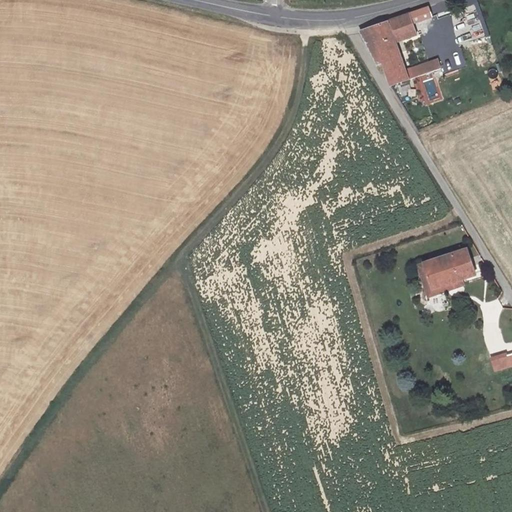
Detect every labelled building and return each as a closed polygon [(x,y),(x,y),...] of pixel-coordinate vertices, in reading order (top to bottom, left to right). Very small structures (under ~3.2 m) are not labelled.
[(477,9),(473,0),(461,0),(458,1),(462,14),(477,9)] [(379,72),(387,85),(405,80),(392,42),(413,36),(410,24),(429,18),(425,9),(358,30),(375,63),(379,63),(382,71),(379,72)] [(435,62),(411,69),(414,77),(438,70),(435,62)] [(432,283),(433,288),(467,277),(475,274),(466,249),(424,263),(432,283)] [(432,283),(424,263),(417,266),(428,297),(435,295),(433,288),(432,283)] [(467,277),(433,288),(435,295),(469,284),(467,277)] [(430,298),(432,310),(447,308),(445,295),(430,298)] [(511,353),(496,358),(499,368),(511,363),(511,353)]
